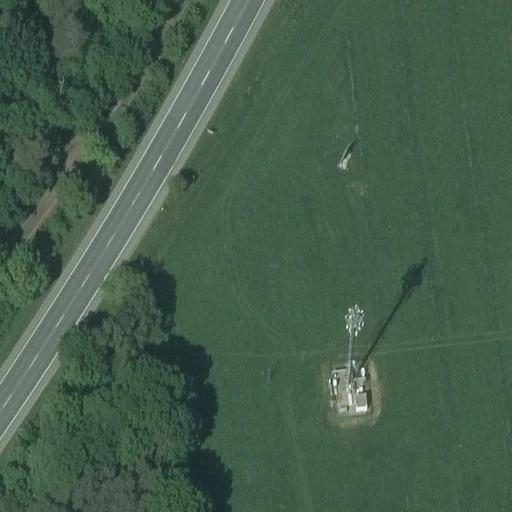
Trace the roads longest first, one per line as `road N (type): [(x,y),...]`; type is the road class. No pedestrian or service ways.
road 1 (primary): [(0,406),(107,245),(247,0)]
road 2 (track): [(31,0),(62,185)]
